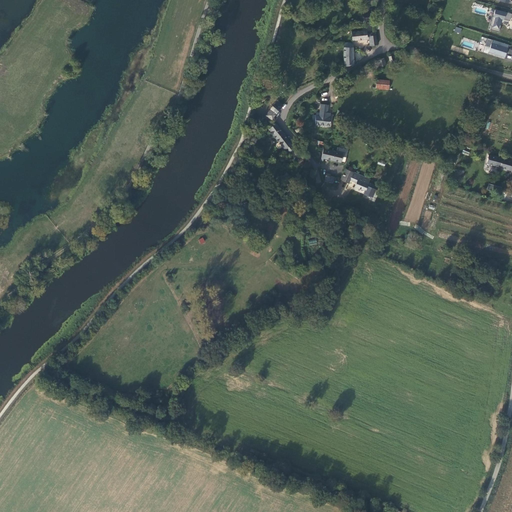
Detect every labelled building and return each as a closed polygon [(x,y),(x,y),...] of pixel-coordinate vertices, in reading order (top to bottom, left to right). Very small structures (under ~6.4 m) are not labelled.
[(372,20),(371,13),(363,15),(364,19),(363,19),(362,20),(362,21),(362,22),(363,22),(364,23),(365,22),(366,22),(366,21),(372,20)] [(362,31),(351,32),(352,40),(367,39),(366,28),(362,28),(362,31)] [(376,35),(368,36),(370,46),(377,44),(376,35)] [(509,45),(487,38),(485,46),(490,47),(488,54),(510,61),(511,54),(506,52),(509,45)] [(344,66),(353,64),(353,42),(344,43),(344,66)] [(386,65),(384,58),(377,60),(379,66),(386,65)] [(375,88),(388,89),(389,81),(376,79),(375,88)] [(268,116),(272,119),(282,106),(277,102),(270,110),(272,111),(268,116)] [(319,116),(316,115),(315,124),(330,126),(331,117),(330,117),(330,113),(327,113),(328,105),(321,104),(320,111),(321,111),(321,114),(320,113),(319,116)] [(292,145),(288,141),(275,125),(269,130),(278,142),(277,144),(276,145),(276,147),(277,148),(279,149),(280,149),(282,147),(285,150),(286,150),(289,155),(295,150),(292,145)] [(323,149),(321,158),(324,158),(341,162),(342,156),(346,157),(348,150),(337,147),(336,152),(323,149)] [(511,161),(508,160),(488,155),(486,163),(499,167),(511,171),(511,170),(511,161)] [(349,180),(353,172),(351,171),(352,168),(349,166),(348,170),(346,169),(341,180),(348,183),(350,180),(349,180)] [(370,179),(353,172),(349,180),(350,180),(356,182),(355,186),(365,190),(364,193),(372,196),(376,187),(376,186),(369,183),(370,179)] [(330,176),(331,175),(326,174),(324,182),(332,184),(334,177),(330,176)] [(499,192),(501,187),(489,184),(488,189),(499,192)]
